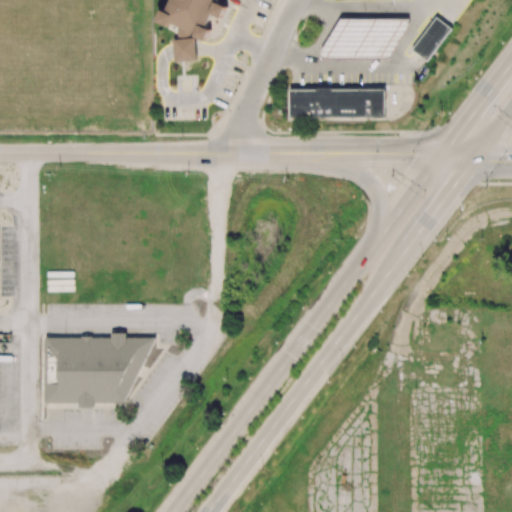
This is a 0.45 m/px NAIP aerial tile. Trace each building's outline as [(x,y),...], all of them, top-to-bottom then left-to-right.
[(171,0),(163,19),(203,37),(219,0),(171,0)] [(413,50),(437,18),(444,22),(452,29),(428,61),(420,55),(413,50)] [(341,19),(409,19),(409,26),(389,59),(320,60),(320,52),(341,19)] [(291,90),(290,117),(385,117),(385,90),(291,90)] [(156,337),(46,337),(46,401),(124,402),(156,337)]
